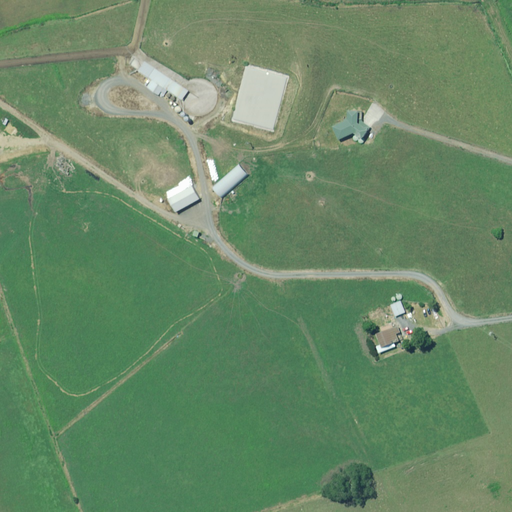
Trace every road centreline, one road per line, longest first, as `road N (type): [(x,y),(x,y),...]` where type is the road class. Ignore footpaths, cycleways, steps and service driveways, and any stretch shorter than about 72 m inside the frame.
road 1 (residential): [(511,313),(456,314),(412,272),(273,272),(241,263),(208,227),(190,144),(172,114)]
road 2 (unknown): [(102,81),(102,102),(172,114),(149,90),(109,76)]
road 3 (unknown): [(511,158),(393,120)]
